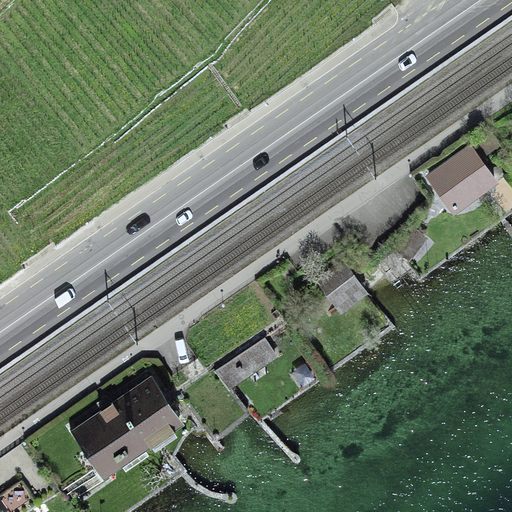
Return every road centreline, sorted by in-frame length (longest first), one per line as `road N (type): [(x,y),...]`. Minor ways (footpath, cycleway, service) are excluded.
road 1 (residential): [(511,90),(0,445)]
road 2 (primary): [(427,38),(0,332)]
